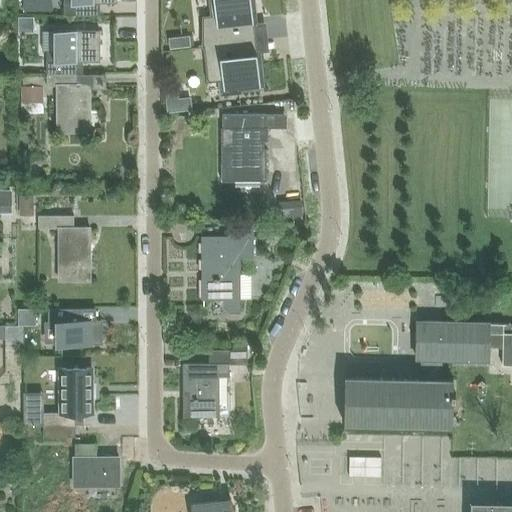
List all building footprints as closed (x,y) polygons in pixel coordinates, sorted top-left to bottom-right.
[(116,0),(63,0),(63,16),(86,15),(86,3),(116,3),(116,0)] [(205,47),(205,46),(247,41),(245,24),(257,22),(254,0),(208,0),(210,14),(200,15),(203,47),(205,47)] [(99,30),(53,30),(53,51),(46,51),(46,73),(68,73),(68,62),(99,62),(99,30)] [(205,47),(203,47),(207,82),(221,80),(223,93),(220,93),(220,95),(241,93),(241,88),(263,86),(263,87),(264,87),(260,51),(248,52),(247,41),(205,46),(205,47)] [(58,131),(89,131),(88,96),(78,96),(78,74),(68,74),(68,73),(46,73),(46,86),(58,86),(58,131)] [(15,90),(17,118),(38,117),(37,89),(15,90)] [(267,127),(266,127),(265,115),(236,115),(236,121),(229,121),(229,127),(221,127),(221,180),(257,180),(257,140),(267,140),(267,127)] [(0,213),(11,213),(11,190),(0,190),(0,213)] [(59,280),(90,280),(89,227),(73,227),(73,215),(38,216),(38,228),(58,228),(59,280)] [(228,223),(228,236),(202,236),(203,298),(224,298),(224,305),(230,311),(239,311),(239,256),(252,256),(252,223),(228,223)] [(79,308),(47,308),(47,322),(55,322),(56,344),(101,344),(101,320),(79,320),(79,308)] [(511,323),(488,323),(488,322),(416,320),(416,358),(421,358),(420,379),(346,377),(346,376),(344,376),(343,424),(345,424),(345,422),(450,425),(450,426),(451,426),(452,398),(455,398),(455,392),(452,392),(453,378),(451,378),(451,380),(440,379),(440,359),(487,360),(488,333),(502,333),(501,365),(511,365),(511,323)] [(210,363),(182,363),(183,416),(219,416),(219,376),(229,376),(229,364),(234,364),(235,350),(211,350),(210,363)] [(59,412),(41,412),(41,425),(43,425),(74,425),(73,413),(88,413),(88,397),(92,397),(92,384),(88,384),(88,368),(59,368),(59,412)] [(74,437),(74,425),(43,425),(43,437),(74,437)] [(118,456),(96,457),(96,443),(75,443),(75,457),(73,457),(73,485),(119,485),(118,456)] [(231,511),(230,499),(191,503),(192,511),(231,511)] [(511,511),(511,501),(485,501),(484,511),(511,511)]
